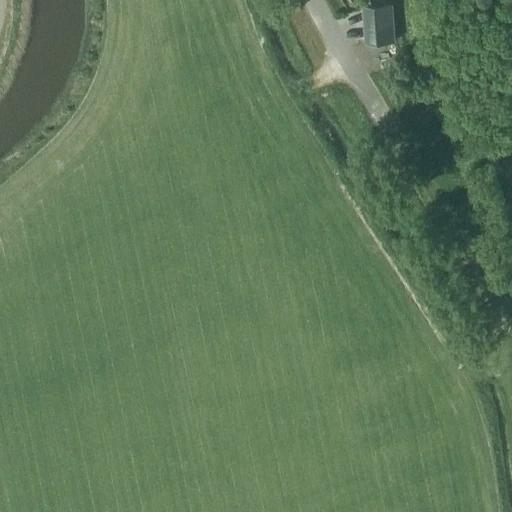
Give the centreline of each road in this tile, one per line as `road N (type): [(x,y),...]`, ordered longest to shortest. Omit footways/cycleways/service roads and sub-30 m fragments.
road 1 (track): [(489,297),(383,119)]
road 2 (residential): [(314,0),(383,119)]
